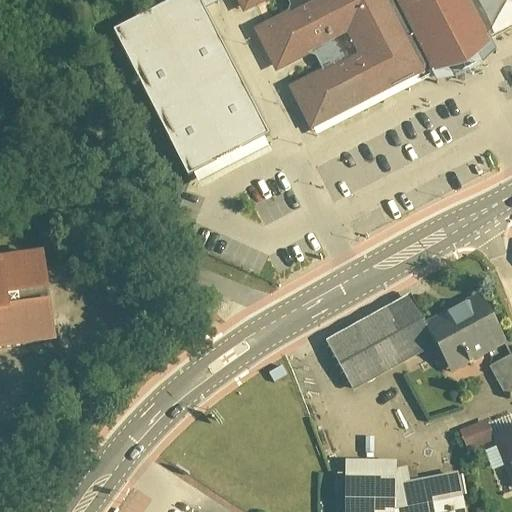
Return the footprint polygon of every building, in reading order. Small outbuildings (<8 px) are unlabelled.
[(263,136),(192,0),(172,0),(111,32),(186,176),(263,136)] [(340,43),(351,64),(291,95),(311,132),(413,81),(370,0),(238,0),(246,13),(271,0),(316,0),(317,0),(254,32),(277,75),(340,43)] [(511,0),(370,0),(413,81),(511,30),(511,0)] [(0,351),(62,344),(50,250),(0,256),(0,351)] [(474,301),(420,329),(447,381),(501,353),(474,301)] [(404,302),(320,346),(347,397),(430,353),(420,329),(404,302)] [(511,364),(511,362),(491,373),(506,400),(511,396),(511,364)] [(511,419),(489,424),(492,439),(511,434),(511,419)] [(485,427),(459,437),(466,454),(491,445),(485,427)] [(511,439),(496,445),(511,490),(511,439)] [(393,469),(342,470),(342,511),(393,511),(393,493),(393,469)] [(461,511),(456,482),(393,493),(393,511),(461,511)]
